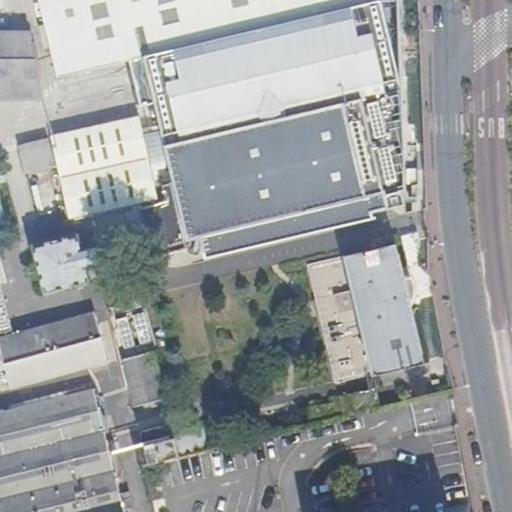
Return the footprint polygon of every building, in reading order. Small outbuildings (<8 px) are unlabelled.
[(129,63),(321,17),(382,2),(389,0),(41,0),(60,81),(126,65),(129,63)] [(382,2),(321,17),(129,63),(140,107),(155,104),(166,148),(402,91),(382,2)] [(0,33),(0,84),(42,85),(34,39),(29,34),(0,33)] [(173,186),(185,240),(198,237),(203,260),(372,219),(370,212),(402,206),(402,91),(166,148),(173,186)] [(102,202),(106,214),(143,205),(157,201),(139,120),(51,141),(67,210),(102,202)] [(154,257),(187,248),(185,240),(173,186),(165,188),(169,202),(144,209),(152,249),(154,257)] [(97,216),(106,214),(102,202),(67,210),(70,222),(97,216)] [(108,219),(144,209),(143,205),(106,214),(108,219)] [(152,249),(144,209),(108,219),(106,214),(97,216),(107,260),(152,249)] [(79,236),(35,247),(47,297),(92,285),(92,284),(97,281),(101,277),(103,271),(103,267),(104,266),(99,246),(98,246),(96,242),(92,239),(88,237),(86,236),(80,238),(79,236)] [(348,258),(375,374),(375,378),(426,366),(409,287),(400,246),(348,258)] [(375,374),(348,258),(312,266),(339,383),(375,374)] [(0,338),(2,339),(0,331),(0,330),(13,327),(0,279),(0,338)] [(145,312),(119,319),(130,360),(126,361),(139,408),(168,400),(145,312)] [(108,358),(96,313),(2,339),(0,338),(0,385),(12,382),(14,389),(109,363),(108,358)] [(99,391),(0,415),(0,511),(128,511),(128,510),(135,508),(132,494),(124,495),(99,391)] [(349,418),(380,411),(375,391),(354,396),(356,408),(347,410),(349,418)] [(149,467),(216,450),(210,428),(191,433),(177,442),(171,443),(142,451),(146,467),(149,467)]
